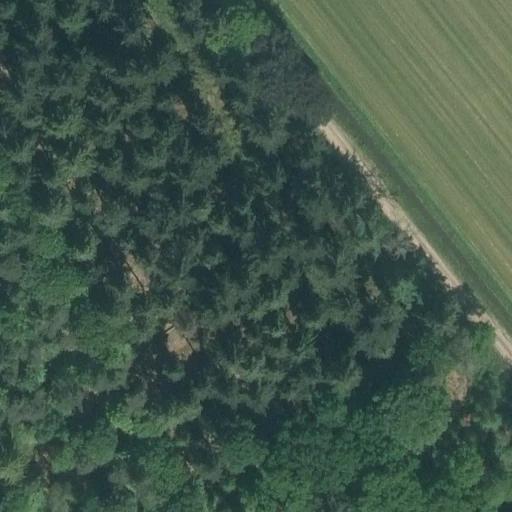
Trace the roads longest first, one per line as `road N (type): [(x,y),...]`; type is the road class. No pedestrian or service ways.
road 1 (track): [(0,112),(200,460),(464,293),(230,0)]
road 2 (track): [(200,460),(0,484)]
